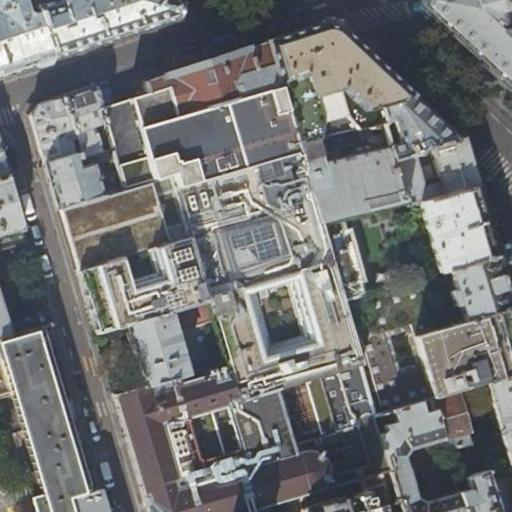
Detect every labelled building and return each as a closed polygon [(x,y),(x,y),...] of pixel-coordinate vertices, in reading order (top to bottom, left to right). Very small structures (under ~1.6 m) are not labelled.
[(50,59),(32,0),(0,0),(0,74),(17,69),(50,59)] [(178,4),(173,0),(32,0),(50,59),(61,55),(169,20),(175,18),(178,4)] [(511,28),(510,27),(506,28),(497,31),(474,9),(471,0),(423,0),(422,5),(487,67),(511,89),(511,28)] [(511,0),(471,0),(474,9),(497,31),(506,28),(503,18),(511,15),(511,0)] [(295,32),(259,44),(196,64),(140,82),(144,93),(165,87),(175,122),(302,89),(321,153),(220,182),(214,162),(200,164),(195,161),(193,154),(164,163),(181,226),(170,229),(174,239),(75,271),(82,295),(94,333),(123,324),(205,299),(211,320),(223,361),(234,400),(275,388),(317,376),(358,364),(340,301),(317,221),(339,216),(402,201),(390,161),(386,147),(383,134),(375,108),(409,96),(364,54),(337,29),(326,26),(318,25),(295,32)] [(93,127),(103,124),(98,108),(92,87),(63,96),(36,105),(30,117),(38,147),(43,162),(72,153),(78,151),(80,158),(100,152),(93,127)] [(119,181),(121,189),(57,209),(66,240),(75,271),(174,239),(170,229),(181,226),(164,163),(193,154),(195,161),(200,164),(214,162),(220,182),(321,153),(302,89),(175,122),(165,87),(144,93),(122,100),(98,108),(103,124),(110,149),(115,167),(119,181)] [(423,108),(409,96),(375,108),(383,134),(392,132),(396,143),(386,147),(390,161),(412,155),(422,151),(457,141),(423,108)] [(457,141),(422,151),(429,174),(434,172),(438,184),(422,188),(412,155),(390,161),(402,201),(404,208),(418,204),(477,185),(469,162),(463,139),(457,141)] [(110,149),(100,152),(80,158),(73,160),(72,153),(43,162),(47,176),(57,209),(121,189),(119,181),(96,188),(90,166),(106,161),(108,169),(115,167),(110,149)] [(6,176),(0,177),(0,339),(44,326),(50,324),(45,308),(11,318),(4,317),(0,301),(0,249),(26,242),(6,176)] [(477,185),(418,204),(439,272),(449,269),(498,255),(487,220),(477,185)] [(343,231),(339,216),(317,221),(340,301),(361,295),(358,283),(362,281),(348,230),(343,231)] [(465,321),(429,332),(413,279),(361,295),(340,301),(358,364),(373,417),(390,412),(431,399),(455,392),(486,383),(511,374),(511,336),(511,333),(504,310),(511,307),(511,301),(505,279),(498,255),(449,269),(465,321)] [(171,332),(211,320),(205,299),(123,324),(132,355),(141,386),(184,373),(177,350),(178,348),(179,347),(179,343),(179,340),(178,338),(177,336),(176,334),(175,333),(171,332)] [(0,397),(7,395),(41,499),(27,503),(29,511),(71,511),(68,499),(94,491),(44,326),(0,339),(0,397)] [(320,446),(332,486),(373,474),(388,469),(376,428),(373,417),(358,364),(317,376),(333,430),(291,441),(275,388),(234,400),(223,361),(184,373),(141,386),(112,395),(117,413),(146,511),(265,511),(264,506),(315,490),(318,489),(320,487),(322,485),(324,483),(325,480),(326,477),(327,474),(327,471),(326,468),(325,465),(325,463),(323,460),(319,456),(317,454),(314,453),(312,451),(309,451),(303,451),(320,446)] [(511,374),(486,383),(501,434),(511,430),(511,374)] [(455,392),(431,399),(442,440),(445,450),(468,444),(464,432),(467,431),(455,392)] [(431,399),(390,412),(393,422),(376,428),(388,469),(373,474),(377,488),(382,506),(398,501),(401,511),(462,511),(457,492),(427,502),(417,498),(405,457),(409,450),(442,440),(431,399)] [(511,430),(501,434),(511,464),(511,463),(511,430)] [(493,469),(497,480),(506,477),(503,466),(493,469)] [(455,481),(457,492),(462,511),(497,511),(486,471),(455,481)] [(358,511),(382,506),(377,488),(368,491),(370,495),(355,499),(353,493),(299,509),(300,511),(358,511)] [(68,499),(71,511),(105,511),(99,489),(94,491),(68,499)] [(401,511),(398,501),(382,506),(358,511),(401,511)]
